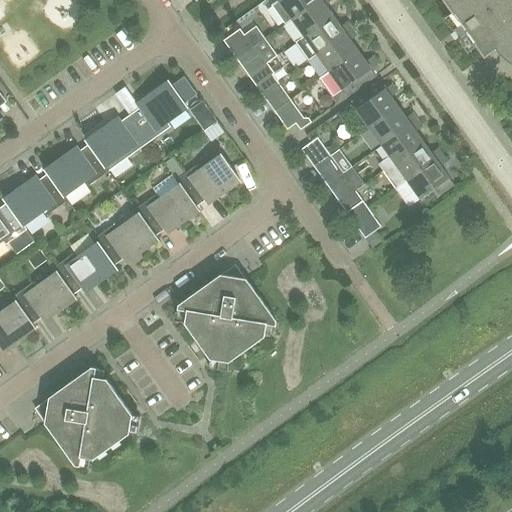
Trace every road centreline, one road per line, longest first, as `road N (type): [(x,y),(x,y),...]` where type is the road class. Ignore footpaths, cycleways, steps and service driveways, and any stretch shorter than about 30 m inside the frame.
road 1 (residential): [(0,400),(289,193)]
road 2 (primary): [(291,511),(511,352)]
road 3 (residential): [(511,180),(383,0)]
road 4 (residential): [(0,155),(173,31)]
road 5 (residential): [(289,193),(173,31)]
